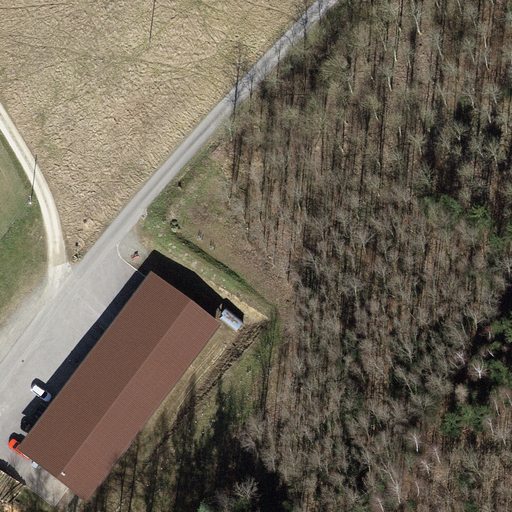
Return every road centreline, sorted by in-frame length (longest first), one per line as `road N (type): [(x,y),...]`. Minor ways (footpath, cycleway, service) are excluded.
road 1 (residential): [(328,0),(196,138),(0,381)]
road 2 (track): [(0,111),(38,174),(70,291)]
